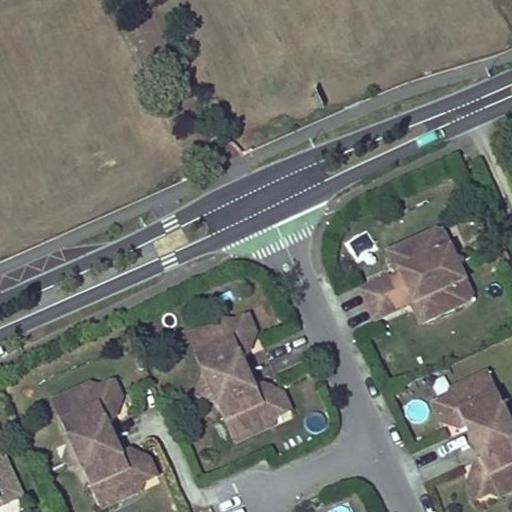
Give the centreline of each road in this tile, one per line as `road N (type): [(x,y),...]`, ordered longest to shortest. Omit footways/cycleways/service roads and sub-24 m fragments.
road 1 (secondary): [(0,332),(274,214)]
road 2 (secondary): [(258,179),(0,301)]
road 3 (secondary): [(511,76),(258,179)]
road 4 (secondary): [(274,214),(511,102)]
road 5 (residential): [(274,214),(375,443)]
road 6 (residential): [(375,443),(248,497)]
